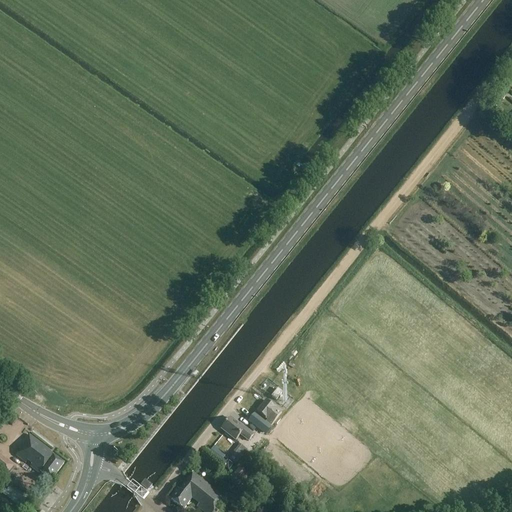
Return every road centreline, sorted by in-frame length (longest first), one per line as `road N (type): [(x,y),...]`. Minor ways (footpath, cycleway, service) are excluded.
road 1 (primary): [(93,435),(125,427),(161,398),(483,0)]
road 2 (track): [(511,56),(269,357)]
road 3 (unclassified): [(152,505),(269,357)]
